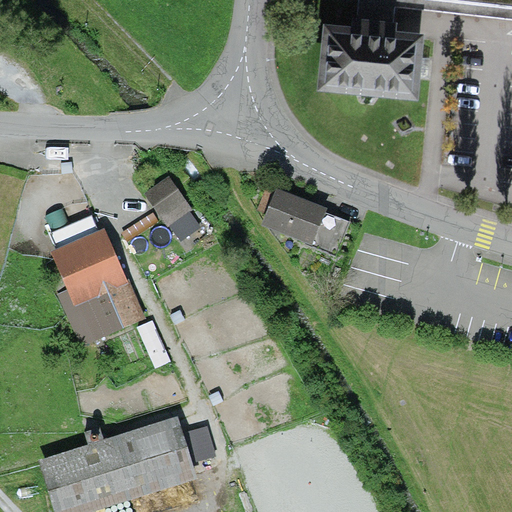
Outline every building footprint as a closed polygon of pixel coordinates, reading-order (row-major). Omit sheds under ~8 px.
[(511,0),(430,0),(511,9),(511,0)] [(330,33),(325,85),(411,92),(416,41),(391,39),(393,10),(359,7),(354,35),(330,33)] [(150,196),(163,214),(181,202),(168,183),(150,196)] [(306,239),(304,245),(335,257),(349,223),(269,190),(261,210),(273,214),(269,224),(306,239)] [(168,222),(187,209),(181,202),(163,214),(168,222)] [(61,300),(79,342),(134,318),(100,238),(59,256),(76,294),(61,300)] [(175,423),(105,445),(99,429),(85,433),(90,450),(44,465),(58,511),(76,511),(191,476),(175,423)]
